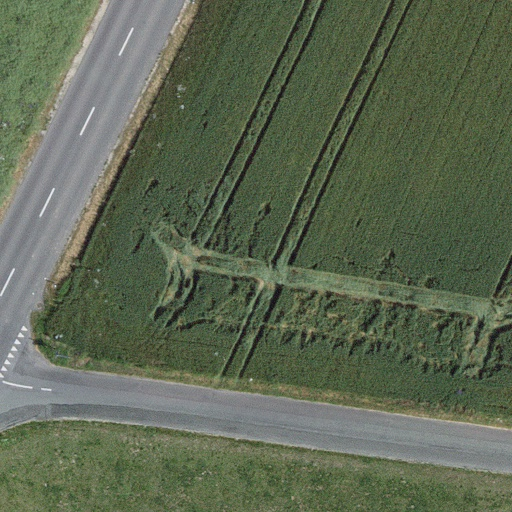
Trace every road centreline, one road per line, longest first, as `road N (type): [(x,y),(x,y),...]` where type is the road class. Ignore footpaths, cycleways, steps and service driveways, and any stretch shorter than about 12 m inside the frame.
road 1 (residential): [(511,466),(0,395)]
road 2 (tertiary): [(138,0),(0,307)]
